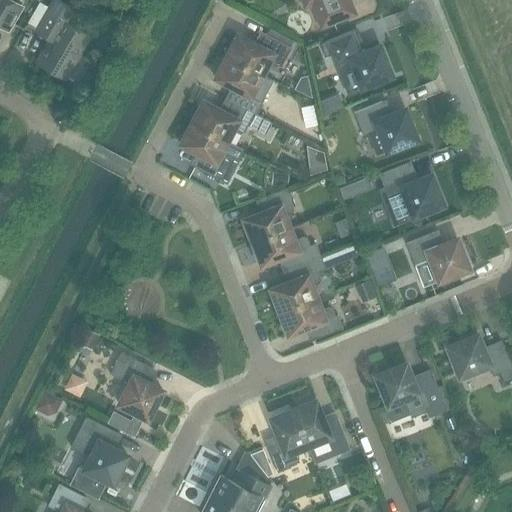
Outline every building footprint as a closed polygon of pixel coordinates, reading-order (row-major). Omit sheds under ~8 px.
[(0,0),(0,20),(1,18),(12,25),(26,0),(0,0)] [(57,0),(55,0),(37,31),(51,39),(37,62),(65,78),(89,37),(67,23),(75,10),(57,0)] [(304,0),(307,6),(312,4),(322,27),(355,14),(349,0),(304,0)] [(331,54),(336,65),(343,62),(347,71),(343,72),(351,92),(392,76),(380,46),(363,53),(354,30),(320,43),(326,57),(331,54)] [(239,35),(227,57),(262,75),(268,64),(275,67),(279,66),(281,67),(292,48),(265,34),(259,45),(239,35)] [(236,89),(230,100),(256,114),(263,102),(261,101),(264,94),(263,90),(256,86),(262,75),(227,57),(216,79),(236,89)] [(330,98),(317,101),(322,122),(335,119),(330,98)] [(256,114),(230,100),(224,111),(204,101),(192,123),(227,141),(233,130),(240,134),(244,132),(248,125),(265,135),(272,122),(256,114)] [(363,136),(367,134),(376,155),(417,139),(405,109),(388,116),(382,101),(354,113),(363,136)] [(227,141),(192,123),(181,145),(201,155),(194,167),(221,181),(228,168),(226,167),(229,161),(228,155),(222,151),(227,141)] [(407,163),(379,174),(384,187),(394,183),(397,190),(382,196),(394,225),(414,217),(443,205),(431,175),(414,182),(407,163)] [(244,219),(253,242),(290,228),(285,216),(292,213),(294,209),(291,202),(293,201),(288,188),(260,198),(265,211),(244,219)] [(290,228),(253,242),(262,265),(283,257),(287,269),(321,256),(316,243),(310,245),(308,238),(303,236),(294,240),(290,228)] [(430,260),(439,281),(469,269),(457,239),(440,246),(434,231),(406,242),(415,266),(430,260)] [(339,247),(342,259),(369,253),(367,241),(339,247)] [(271,289),(280,312),(317,298),(312,286),(321,283),(323,278),(321,271),(326,269),(321,256),(287,269),(292,281),(271,289)] [(321,309),(317,298),(280,312),(289,335),(310,327),(315,339),(343,329),(338,315),(335,316),(333,309),(328,307),(321,309)] [(448,347),(460,377),(489,365),(493,376),(500,373),(504,383),(511,379),(511,364),(504,344),(485,352),(478,335),(448,347)] [(121,352),(110,374),(130,384),(119,405),(148,419),(163,390),(146,382),(153,368),(121,352)] [(406,364),(376,376),(388,405),(385,406),(391,422),(410,415),(430,406),(435,416),(447,411),(443,401),(432,373),(413,381),(406,364)] [(70,385),(53,393),(61,408),(78,400),(70,385)] [(316,400),(293,409),(308,446),(315,464),(337,455),(351,449),(337,416),(325,421),(316,400)] [(308,446),(293,409),(270,419),(279,440),(266,445),(278,473),(291,467),(290,465),(297,462),(299,458),(296,451),(308,446)] [(84,470),(113,484),(128,455),(111,447),(119,433),(86,417),(71,447),(91,457),(84,470)] [(221,475),(211,495),(244,511),(257,511),(271,486),(261,481),(265,474),(245,450),(236,468),(232,467),(226,478),(221,475)] [(80,511),(79,511),(86,497),(59,484),(48,506),(60,511),(80,511)] [(244,511),(211,495),(202,511),(244,511)]
